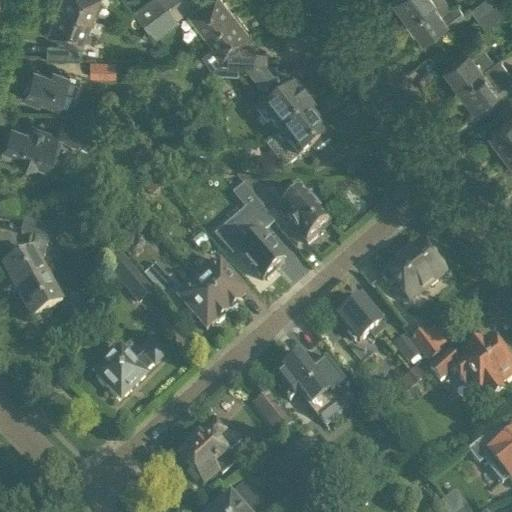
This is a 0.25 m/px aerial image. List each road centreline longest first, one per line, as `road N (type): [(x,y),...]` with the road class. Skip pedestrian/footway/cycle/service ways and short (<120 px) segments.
road 1 (residential): [(78,490),(449,176)]
road 2 (residential): [(449,176),(315,0)]
